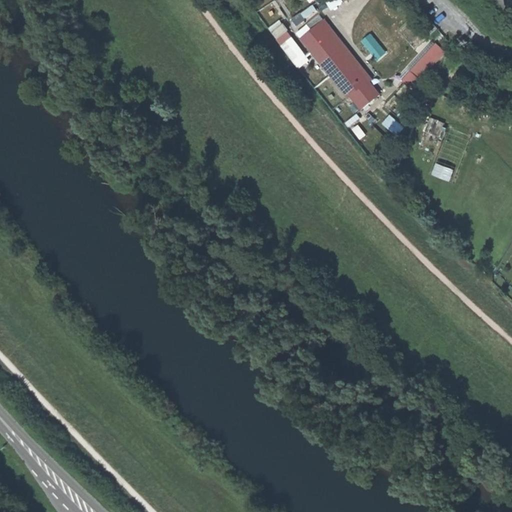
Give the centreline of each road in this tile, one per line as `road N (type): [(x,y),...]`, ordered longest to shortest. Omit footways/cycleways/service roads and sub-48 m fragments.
road 1 (track): [(197,0),(394,226),(511,338)]
road 2 (track): [(511,300),(369,166),(236,0)]
road 3 (track): [(159,511),(0,348)]
road 4 (primary): [(102,511),(0,408)]
